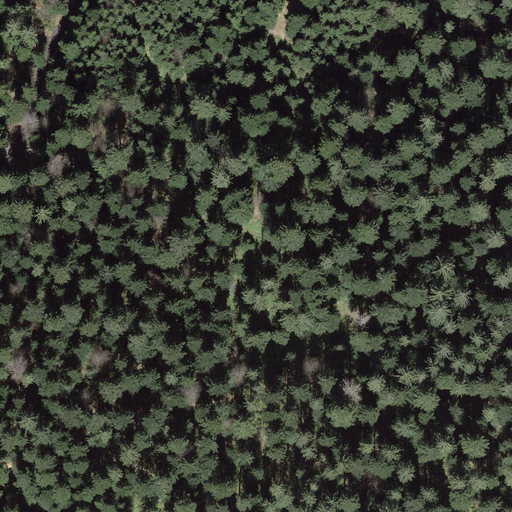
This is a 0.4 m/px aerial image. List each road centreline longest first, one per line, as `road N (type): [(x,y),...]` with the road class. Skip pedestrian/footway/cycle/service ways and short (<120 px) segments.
road 1 (track): [(5,158),(99,177),(258,235)]
road 2 (track): [(80,0),(0,167)]
